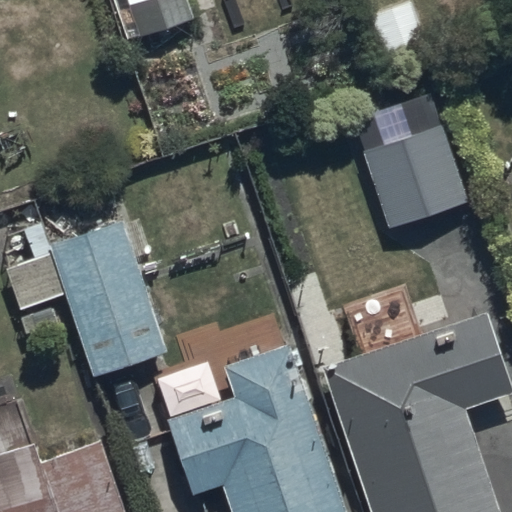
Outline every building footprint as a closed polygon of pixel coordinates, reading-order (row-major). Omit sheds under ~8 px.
[(123,0),(134,32),(196,12),(192,0),(123,0)] [(416,0),(394,0),(369,10),(386,53),(431,36),(416,0)] [(445,118),(362,144),(387,227),(471,201),(445,118)] [(121,210),(48,236),(51,245),(66,288),(94,370),(168,345),(121,210)] [(66,288),(51,245),(4,261),(18,304),(66,288)] [(511,369),(490,303),(322,360),(373,511),(497,511),(506,509),(470,402),(511,387),(511,369)] [(193,487),(224,477),(235,511),(351,511),(294,336),(226,358),(237,390),(168,412),(193,487)] [(38,431),(0,443),(0,511),(132,511),(106,430),(45,450),(38,431)]
